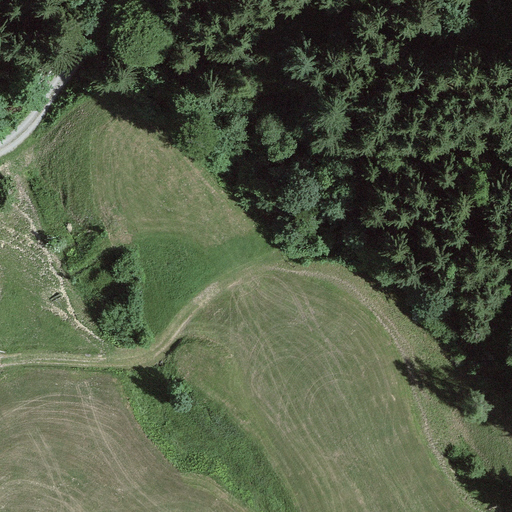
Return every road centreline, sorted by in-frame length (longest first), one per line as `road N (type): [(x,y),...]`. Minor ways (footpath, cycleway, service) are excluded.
road 1 (track): [(308,245),(238,272),(161,351),(140,362),(0,364)]
road 2 (unclassified): [(110,0),(98,35),(42,113),(0,149)]
